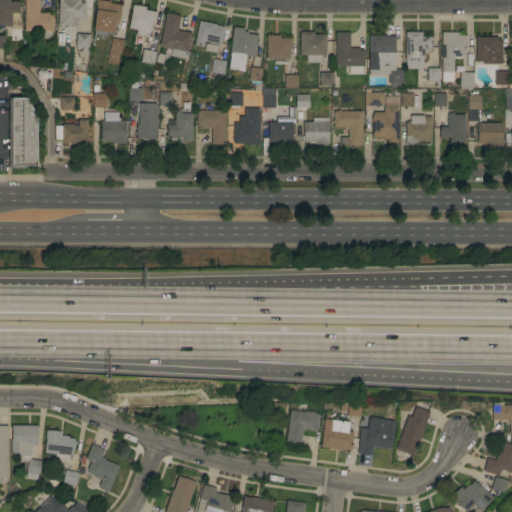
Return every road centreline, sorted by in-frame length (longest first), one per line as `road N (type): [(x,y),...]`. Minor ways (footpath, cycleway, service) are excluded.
road 1 (primary): [(511,202),(0,201)]
road 2 (residential): [(0,399),(64,405),(154,447),(230,467),(393,490),(437,471),(458,435)]
road 3 (primary): [(142,235),(511,235)]
road 4 (motorway): [(321,305),(0,301)]
road 5 (motorway): [(234,342),(511,372)]
road 6 (motorway): [(234,342),(511,345)]
road 7 (residential): [(238,0),(511,7)]
road 8 (motorway): [(0,339),(234,342)]
